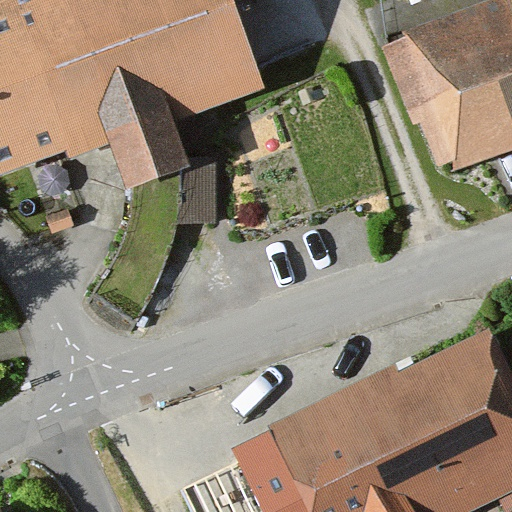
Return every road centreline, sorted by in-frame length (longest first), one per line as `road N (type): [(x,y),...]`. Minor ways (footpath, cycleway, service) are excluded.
road 1 (residential): [(106,390),(511,245)]
road 2 (unclassified): [(106,390),(0,243)]
